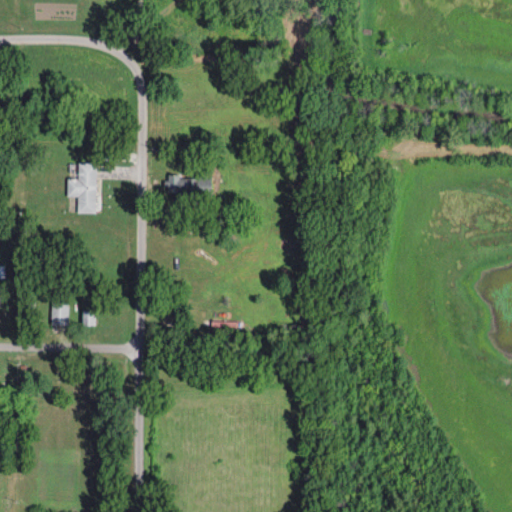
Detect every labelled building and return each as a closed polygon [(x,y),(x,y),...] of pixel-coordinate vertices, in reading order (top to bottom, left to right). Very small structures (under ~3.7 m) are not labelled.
[(59,93),(59,83),(50,83),(50,106),(64,106),(64,93),(59,93)] [(96,213),(96,163),(77,163),(77,179),(71,179),(71,193),(76,193),(76,213),(96,213)] [(211,195),(211,172),(198,172),(198,177),(167,177),(167,195),(211,195)] [(68,302),(51,302),(51,326),(68,326),(68,302)] [(94,326),(94,311),(83,311),(83,326),(94,326)]
